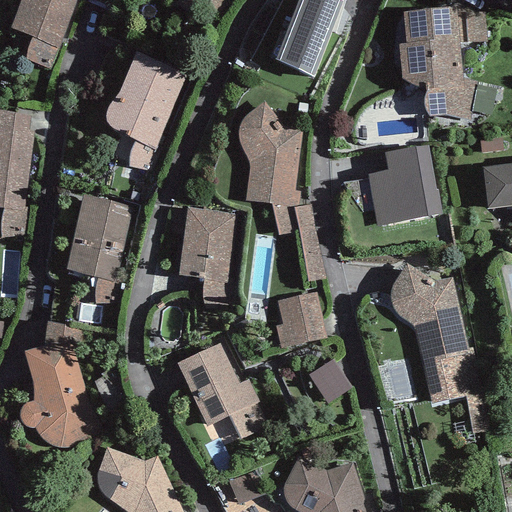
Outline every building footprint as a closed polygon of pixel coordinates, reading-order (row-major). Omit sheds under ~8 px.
[(29,0),(15,41),(65,65),(88,0),(29,0)] [(173,0),(171,4),(216,32),(235,0),(173,0)] [(298,0),(279,48),(297,55),(287,79),(314,89),(347,7),(344,6),(345,0),(298,0)] [(407,49),(398,50),(401,81),(428,93),(422,106),(429,118),(446,116),(468,122),(477,84),(462,81),(459,44),(486,42),(484,15),(455,17),(455,12),(404,17),(407,49)] [(187,75),(136,55),(119,95),(109,107),(105,118),(106,126),(110,132),(116,137),(135,143),(131,151),(128,159),(129,168),(145,171),(151,157),(154,146),(157,147),(187,75)] [(283,128),(263,104),(244,120),(240,129),(238,135),(238,142),(242,151),(249,166),(245,203),(272,206),(279,237),(299,233),(309,283),(325,280),(311,206),(298,208),(301,194),(295,193),(303,132),(283,128)] [(28,120),(0,116),(0,210),(4,211),(1,222),(0,226),(0,231),(2,238),(25,235),(28,210),(25,208),(33,134),(27,133),(28,120)] [(387,173),(368,177),(378,227),(441,216),(428,148),(384,156),(387,173)] [(511,169),(484,172),(489,212),(511,209),(511,169)] [(132,210),(82,199),(65,272),(115,283),(132,210)] [(237,216),(186,209),(179,278),(203,281),(201,310),(233,309),(237,282),(229,280),(237,216)] [(433,284),(406,267),(392,290),(390,300),(392,309),(398,317),(414,328),(423,368),(445,363),(452,394),(463,391),(473,435),(489,432),(472,355),(468,356),(452,280),(433,284)] [(316,294),(277,304),(282,327),(275,328),(281,351),(327,340),(316,294)] [(44,349),(25,356),(33,386),(33,404),(26,406),(21,412),(19,419),(22,425),(28,429),(35,429),(42,441),(53,448),(64,451),(75,447),(104,430),(89,405),(71,345),(83,342),(85,331),(47,325),(44,349)] [(220,345),(175,367),(206,430),(228,419),(240,442),(268,428),(256,405),(259,404),(248,381),(240,385),(220,345)] [(351,389),(332,361),(309,376),(328,404),(351,389)] [(144,464),(107,450),(98,473),(97,483),(98,491),(103,498),(109,503),(122,511),(182,511),(157,458),(144,464)] [(326,473),(299,459),(284,488),(283,495),(286,504),(290,510),(294,511),(365,511),(363,504),(365,504),(353,465),(326,473)] [(249,479),(231,488),(242,511),(261,502),(249,479)]
